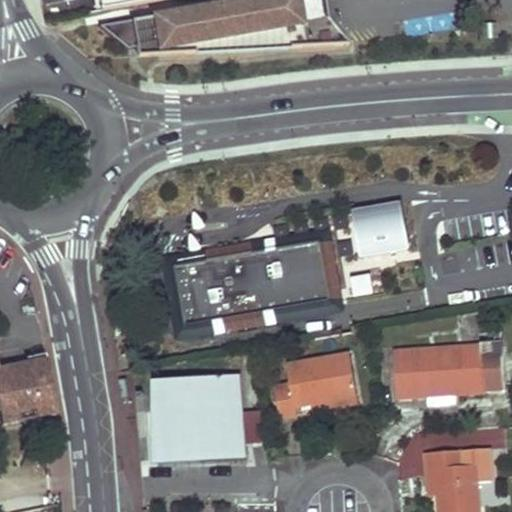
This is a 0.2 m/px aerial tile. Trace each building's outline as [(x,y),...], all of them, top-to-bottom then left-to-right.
[(327,19),(323,0),(256,0),(99,28),(126,51),(135,49),(136,57),(348,46),(327,19)] [(408,249),(400,205),(356,213),(364,257),(408,249)] [(182,299),(187,329),(337,303),(334,291),(325,239),(221,257),(176,264),(178,280),(174,281),(174,301),(182,299)] [(371,275),(351,278),(355,298),(375,295),(371,275)] [(511,343),(493,345),(497,391),(511,389),(511,343)] [(493,345),(475,346),(478,392),(497,391),(493,345)] [(393,352),(397,398),(428,396),(466,393),(478,392),(475,346),(393,352)] [(274,391),(280,421),(295,418),(294,410),(310,407),(356,398),(348,357),(287,369),(290,388),(274,391)] [(0,425),(57,415),(46,358),(0,367),(0,425)] [(239,379),(153,385),(160,470),(245,463),(239,379)] [(467,403),(466,393),(428,396),(429,406),(467,403)] [(310,407),(312,415),(358,407),(356,398),(310,407)] [(438,496),(438,511),(480,511),(480,500),(477,466),(466,466),(465,451),(426,454),(427,470),(436,470),(438,496)] [(492,464),(477,466),(480,500),(494,499),(492,464)] [(427,470),(429,496),(438,496),(436,470),(427,470)] [(28,489),(3,495),(5,504),(30,500),(28,489)]
